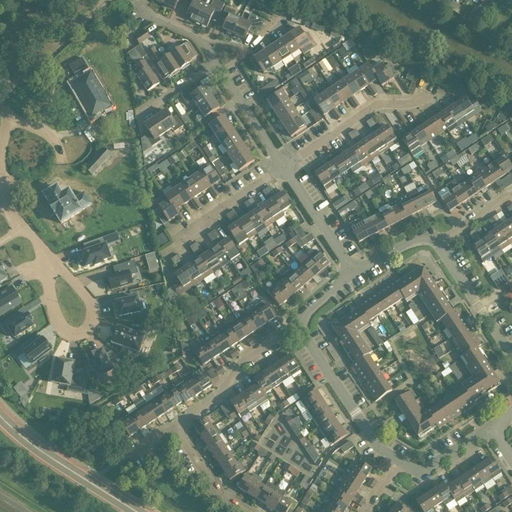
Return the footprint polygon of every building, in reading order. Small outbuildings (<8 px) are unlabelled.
[(182,0),(185,1),(185,0),(164,0),(163,5),(174,10),(178,0),(182,0)] [(186,0),(185,4),(190,6),(185,17),(196,22),(204,4),(199,2),(200,0),(186,0)] [(217,19),(224,4),(214,0),(213,0),(210,7),(204,4),(196,22),(207,27),(212,16),(217,19)] [(448,9),(459,16),(463,9),(452,2),(448,9)] [(481,2),(474,15),(478,18),(481,19),(488,7),(481,2)] [(266,8),(276,12),(278,8),(268,3),(266,8)] [(222,30),(233,35),(240,20),(233,17),(236,13),(226,8),(221,19),(226,21),(222,30)] [(459,16),(474,25),(478,18),(474,15),(463,9),(459,16)] [(248,32),(256,35),(259,30),(261,31),(265,22),(251,15),(247,23),(240,20),(233,35),(244,40),(248,32)] [(308,28),(310,21),(302,19),(300,25),(308,28)] [(317,46),(307,32),(303,35),(299,29),(289,35),(300,50),(303,55),(317,46)] [(139,45),(149,38),(145,32),(135,39),(139,45)] [(331,32),(330,36),(337,39),(336,42),(331,46),(333,49),(339,45),(343,37),(331,32)] [(280,41),(291,56),(300,50),(289,35),(280,41)] [(272,47),(282,62),(291,56),(280,41),(272,47)] [(170,55),(180,70),(190,63),(189,62),(198,56),(189,43),(184,47),(183,46),(170,55)] [(139,46),(127,54),(139,73),(136,75),(147,92),(159,84),(143,61),(142,59),(146,57),(139,46)] [(262,53),(270,64),(273,68),(282,62),(272,47),(262,53)] [(343,48),(338,51),(343,58),(348,55),(343,48)] [(154,49),(145,54),(160,77),(166,73),(169,77),(180,70),(170,55),(169,55),(166,51),(158,56),(154,49)] [(258,71),(261,71),(263,74),(266,72),(273,74),(273,75),(276,73),(273,68),(270,64),(262,53),(253,59),(259,68),(258,71)] [(83,58),(70,66),(76,75),(77,75),(81,80),(73,84),(83,101),(102,90),(92,73),(85,78),(82,72),(89,68),(83,58)] [(327,61),(330,66),(336,62),(333,58),(328,61),(327,61)] [(324,74),(331,69),(326,62),(325,60),(318,65),(324,74)] [(381,86),(398,76),(389,63),(384,67),(382,63),(380,64),(379,62),(377,61),(370,66),(369,64),(368,65),(372,71),(378,80),(377,80),(381,86)] [(359,71),(369,86),(367,87),(370,92),(374,90),(370,85),(377,80),(378,80),(372,71),(368,65),(359,71)] [(290,74),(292,78),(297,75),(301,72),(297,66),(288,72),(290,74)] [(410,70),(406,79),(411,81),(415,72),(410,70)] [(307,71),(297,78),(302,84),(306,82),(312,78),(307,71)] [(350,77),(360,92),(367,87),(369,86),(359,71),(350,77)] [(341,83),(351,98),(349,99),(352,104),(356,102),(353,97),(360,92),(350,77),(341,83)] [(338,79),(329,85),(332,89),(342,104),(349,99),(351,98),(341,83),(338,79)] [(265,88),(268,93),(279,86),(275,80),(265,88)] [(197,108),(212,98),(205,87),(195,94),(191,89),(181,96),(187,105),(193,101),(197,108)] [(265,88),(256,94),(260,99),(268,93),(265,88)] [(323,95),(333,110),(331,111),(334,116),(338,114),(335,109),(342,104),(332,89),(323,95)] [(102,90),(83,101),(93,118),(100,114),(104,119),(102,120),(108,130),(121,122),(115,113),(108,117),(104,111),(112,107),(102,90)] [(273,111),(288,101),(281,91),(266,101),(273,111)] [(308,99),(303,91),(300,93),(302,96),(305,101),(308,99)] [(333,110),(323,95),(313,101),(323,116),(331,111),(333,110)] [(202,127),(212,120),(209,116),(220,109),(212,98),(197,108),(201,114),(196,117),(196,119),(202,127)] [(482,111),(474,100),(468,104),(465,99),(456,105),(464,118),(467,121),(482,111)] [(279,120),(294,110),(288,101),(273,111),(279,120)] [(456,123),(464,118),(456,105),(447,111),(455,124),(456,123)] [(315,108),(311,111),(309,112),(316,123),(322,119),(315,108)] [(285,129),(300,119),(294,110),(279,120),(285,129)] [(183,126),(176,116),(171,119),(166,111),(155,118),(165,133),(172,129),(174,132),(183,126)] [(449,134),(458,127),(456,123),(455,124),(447,111),(438,117),(447,130),(446,130),(449,134)] [(499,114),(497,119),(504,122),(507,115),(500,112),(499,114)] [(215,136),(224,130),(230,126),(223,116),(208,126),(215,136)] [(446,130),(447,130),(438,117),(429,123),(438,136),(446,130)] [(140,140),(147,150),(151,147),(152,147),(161,141),(158,138),(165,133),(155,118),(144,125),(150,134),(140,140)] [(300,119),(285,129),(291,138),(306,128),(300,119)] [(420,129),(429,142),(438,136),(429,123),(420,129)] [(221,145),(224,143),(236,135),(230,126),(224,130),(215,136),(221,145)] [(377,132),(377,133),(388,149),(389,149),(387,145),(389,144),(396,139),(387,126),(377,132)] [(429,142),(420,129),(411,135),(420,148),(429,142)] [(368,138),(368,139),(379,155),(388,149),(377,133),(377,132),(368,138)] [(475,134),(470,138),(466,140),(470,146),(479,140),(475,134)] [(227,154),(242,144),(236,135),(224,143),(221,145),(227,154)] [(422,151),(420,148),(411,135),(402,141),(410,154),(413,157),(422,151)] [(359,144),(360,145),(370,161),(379,155),(368,139),(368,138),(359,144)] [(456,144),(461,151),(466,148),(470,146),(466,140),(463,143),(461,141),(456,144)] [(233,163),(248,153),(242,144),(227,154),(233,163)] [(370,161),(360,145),(359,144),(350,150),(361,167),(370,161)] [(111,156),(103,148),(84,169),(92,177),(111,156)] [(475,153),(471,148),(467,150),(462,153),(466,159),(475,153)] [(350,170),(352,173),(361,167),(350,150),(341,156),(350,170)] [(184,151),(179,155),(183,160),(184,159),(188,157),(184,151)] [(248,153),(233,163),(239,172),(254,162),(248,153)] [(462,153),(457,157),(456,156),(453,158),(456,164),(460,161),(461,162),(466,159),(462,153)] [(492,160),(495,163),(503,176),(511,170),(511,168),(502,153),(492,160)] [(179,161),(175,155),(168,159),(168,160),(168,161),(172,166),(178,162),(179,161)] [(410,161),(412,160),(410,158),(408,155),(401,160),(405,165),(410,161)] [(332,162),(341,176),(350,170),(341,156),(332,162)] [(158,167),(161,173),(171,167),(167,161),(157,166),(158,167)] [(197,168),(200,173),(210,188),(208,189),(212,194),(216,191),(213,186),(220,181),(210,166),(207,162),(197,168)] [(333,181),(341,176),(332,162),(323,168),(332,182),(333,181)] [(486,169),(494,182),(503,176),(495,163),(486,169)] [(148,171),(150,173),(158,167),(157,166),(156,164),(148,169),(147,170),(148,171)] [(425,175),(430,172),(434,169),(430,164),(427,167),(427,168),(422,171),(425,175)] [(477,175),(485,188),(494,182),(486,169),(483,166),(474,172),(476,175),(477,175)] [(335,185),(333,181),(332,182),(323,168),(314,174),(325,191),(335,185)] [(191,179),(201,194),(208,189),(210,188),(200,173),(191,179)] [(485,188),(477,175),(476,175),(468,181),(476,194),(485,188)] [(381,180),(383,183),(378,186),(381,191),(385,189),(385,186),(389,183),(385,178),(381,180)] [(182,184),(182,185),(192,200),(190,201),(193,206),(198,203),(195,198),(201,194),(191,179),(182,184)] [(459,187),(467,200),(476,194),(468,181),(459,187)] [(173,190),(173,191),(183,206),(190,201),(192,200),(182,185),(182,184),(173,190)] [(436,203),(427,185),(417,191),(426,208),(436,203)] [(356,197),(361,194),(365,191),(361,186),(357,189),(352,192),(356,197)] [(368,192),(372,198),(381,191),(378,186),(372,190),(368,192)] [(55,213),(61,223),(81,211),(80,210),(91,204),(84,192),(73,199),(68,190),(63,193),(62,193),(62,192),(61,192),(60,193),(56,187),(43,194),(49,204),(48,204),(48,205),(44,207),(50,216),(55,213)] [(450,193),(458,206),(467,200),(459,187),(450,193)] [(167,201),(167,202),(167,201),(174,212),(175,211),(183,206),(173,191),(173,190),(164,197),(167,201)] [(273,200),(270,195),(269,195),(266,190),(262,192),(266,197),(267,200),(266,200),(268,203),(264,206),(272,219),(274,223),(284,216),(273,200)] [(407,195),(409,199),(416,213),(426,208),(417,191),(407,195)] [(282,193),(273,200),(284,216),(282,213),(291,207),(282,193)] [(458,206),(450,193),(440,199),(449,212),(458,206)] [(397,200),(399,204),(406,218),(416,213),(409,199),(407,195),(397,200)] [(347,203),(343,198),(334,204),(337,209),(347,203)] [(397,200),(388,205),(397,223),(406,218),(399,204),(397,200)] [(157,215),(163,225),(168,222),(168,223),(176,217),(180,222),(184,219),(181,214),(178,216),(175,211),(174,212),(167,201),(167,202),(167,201),(158,207),(159,208),(156,210),(158,214),(157,215)] [(202,208),(198,203),(193,206),(197,211),(202,208)] [(380,214),(387,228),(397,223),(388,205),(378,210),(380,214)] [(255,212),(263,225),(266,228),(264,224),(272,219),(264,206),(255,212)] [(266,228),(263,225),(255,212),(251,207),(248,209),(251,214),(246,218),(257,234),(266,228)] [(370,219),(371,219),(378,233),(387,228),(380,214),(370,219)] [(492,218),(496,224),(499,228),(510,245),(511,244),(511,228),(508,222),(503,226),(496,216),(492,218)] [(237,224),(245,237),(248,240),(257,234),(246,218),(237,224)] [(359,220),(361,224),(368,238),(378,233),(371,219),(370,219),(361,224),(360,220),(359,220)] [(361,224),(359,220),(349,225),(358,243),(368,238),(361,224)] [(250,244),(248,240),(245,237),(237,224),(227,230),(241,250),(250,244)] [(296,235),(297,237),(300,241),(306,237),(299,226),(293,230),(293,231),(296,235)] [(490,234),(501,251),(510,245),(499,228),(490,234)] [(496,264),(492,257),(481,240),(478,235),(474,230),(470,232),(469,236),(473,241),(474,241),(476,244),(472,246),(480,260),(483,263),(485,262),(489,268),(496,264)] [(223,243),(219,236),(215,231),(211,233),(230,262),(240,256),(228,239),(223,243)] [(211,242),(215,248),(210,251),(219,265),(221,269),(230,262),(211,233),(207,236),(211,242)] [(314,240),(311,234),(306,237),(300,241),(297,237),(293,239),(296,243),(301,248),(304,247),(314,240)] [(490,234),(481,240),(492,257),(501,251),(490,234)] [(274,241),(278,247),(280,245),(281,244),(286,241),(283,236),(283,235),(274,241)] [(163,247),(170,242),(166,236),(158,241),(163,247)] [(84,237),(74,241),(77,245),(85,241),(84,237)] [(91,250),(80,254),(82,262),(84,261),(86,267),(95,264),(95,266),(103,263),(102,261),(111,258),(107,246),(109,245),(106,237),(89,243),(91,250)] [(284,245),(287,249),(296,243),(293,239),(284,245)] [(268,253),(278,247),(274,241),(268,246),(266,247),(265,248),(268,253)] [(189,248),(194,255),(198,253),(197,251),(193,245),(189,248)] [(329,265),(317,250),(308,257),(311,260),(320,272),(329,265)] [(201,257),(212,274),(210,270),(219,265),(210,251),(201,257)] [(153,253),(144,256),(147,264),(155,261),(153,253)] [(192,263),(203,280),(212,274),(201,257),(192,263)] [(320,272),(311,260),(308,257),(300,264),(312,279),(320,272)] [(137,274),(134,261),(114,267),(116,275),(107,278),(111,290),(132,284),(130,276),(137,274)] [(300,264),(298,262),(290,269),(290,270),(304,286),(312,279),(300,264)] [(183,269),(194,286),(203,280),(192,263),(183,269)] [(418,292),(432,313),(435,317),(438,322),(440,321),(455,311),(454,310),(449,302),(435,281),(437,280),(434,275),(429,278),(421,266),(395,284),(394,285),(403,299),(405,301),(418,292)] [(194,286),(183,269),(174,275),(185,292),(194,286)] [(282,276),(286,281),(296,293),(304,286),(290,270),(282,276)] [(239,276),(242,280),(251,274),(249,271),(245,274),(244,273),(239,276)] [(503,275),(493,282),(497,288),(508,281),(503,275)] [(242,280),(239,276),(231,282),(233,286),(241,282),(242,280)] [(275,285),(287,300),(296,293),(286,281),(281,285),(279,282),(275,285)] [(403,299),(394,285),(395,284),(393,282),(384,288),(394,305),(403,299)] [(244,291),(240,284),(230,290),(235,297),(244,291)] [(274,284),(266,291),(270,295),(269,295),(279,307),(287,300),(275,285),(274,284)] [(0,311),(1,314),(20,302),(11,288),(0,294),(0,311)] [(394,305),(384,288),(375,294),(386,311),(394,305)] [(386,311),(375,294),(366,300),(377,316),(386,311)] [(207,304),(212,300),(209,295),(204,299),(207,304)] [(135,298),(115,302),(118,316),(138,312),(135,298)] [(359,308),(368,322),(377,316),(366,300),(356,306),(358,309),(359,308)] [(266,325),(275,318),(264,301),(254,307),(266,325)] [(245,313),(246,315),(257,331),(266,325),(254,307),(245,313)] [(203,308),(198,312),(203,318),(208,315),(203,309),(203,308)] [(370,324),(368,322),(359,308),(358,309),(331,326),(339,338),(334,341),(337,346),(340,344),(353,364),(353,365),(368,356),(370,354),(356,333),(370,324)] [(455,311),(440,321),(446,329),(463,319),(456,309),(454,310),(455,311)] [(190,317),(195,324),(199,321),(194,314),(190,317)] [(12,324),(9,319),(0,324),(0,327),(5,335),(10,332),(14,338),(33,327),(30,322),(32,321),(27,315),(12,324)] [(237,321),(248,336),(257,331),(246,315),(237,321)] [(463,319),(446,329),(452,338),(468,327),(463,319)] [(237,321),(228,327),(239,342),(248,336),(237,321)] [(112,343),(112,344),(113,345),(129,351),(128,353),(135,356),(136,353),(137,353),(137,354),(138,354),(139,353),(138,353),(143,339),(145,340),(150,327),(142,324),(138,335),(134,334),(128,332),(119,328),(118,328),(117,329),(116,333),(116,332),(115,333),(116,334),(114,339),(113,340),(112,344),(112,343)] [(219,333),(224,339),(230,348),(239,342),(228,327),(219,333)] [(468,327),(452,338),(458,347),(474,336),(468,327)] [(210,339),(221,354),(230,348),(224,339),(219,333),(210,339)] [(464,356),(478,346),(479,347),(481,346),(474,336),(458,347),(464,356)] [(27,342),(15,351),(19,357),(23,354),(32,365),(38,361),(39,363),(46,358),(44,356),(51,351),(42,339),(30,347),(27,342)] [(210,339),(201,345),(212,360),(221,354),(210,339)] [(179,351),(179,353),(189,351),(188,351),(187,344),(183,345),(183,342),(178,343),(179,351)] [(212,360),(201,345),(192,351),(194,354),(203,366),(212,360)] [(462,387),(463,389),(472,404),(474,403),(500,385),(493,374),(497,371),(494,366),(492,367),(479,347),(478,346),(464,356),(461,357),(475,378),(462,387)] [(89,364),(93,371),(94,370),(98,378),(112,370),(112,369),(118,366),(111,353),(105,356),(102,351),(95,354),(94,353),(87,357),(90,363),(89,364)] [(280,362),(291,377),(300,371),(298,368),(290,355),(280,362)] [(368,356),(353,365),(353,364),(351,366),(357,376),(374,365),(368,356)] [(56,360),(52,383),(86,389),(84,374),(71,372),(73,366),(67,365),(68,362),(56,360)] [(291,377),(280,362),(271,368),(282,383),(291,377)] [(374,365),(357,376),(363,385),(380,374),(374,365)] [(216,367),(217,369),(221,375),(225,373),(220,366),(218,367),(218,366),(216,367)] [(168,377),(172,374),(172,375),(177,373),(177,372),(174,368),(165,373),(168,377)] [(262,373),(273,389),(282,383),(271,368),(262,373)] [(192,376),(203,392),(212,386),(204,373),(203,373),(201,370),(192,376)] [(273,389),(262,373),(253,380),(256,385),(257,385),(264,395),(273,389)] [(380,374),(363,385),(369,393),(386,383),(380,374)] [(192,376),(183,382),(194,398),(203,392),(192,376)] [(173,386),(183,402),(184,404),(194,398),(183,382),(174,388),(173,386)] [(386,383),(369,393),(375,402),(391,391),(386,383)] [(268,400),(265,397),(264,395),(257,385),(256,385),(248,391),(258,407),(268,400)] [(164,392),(174,408),(183,402),(173,386),(164,392)] [(472,404),(463,389),(454,395),(465,412),(475,405),(474,403),(472,404)] [(248,391),(239,397),(249,413),(258,407),(248,391)] [(300,402),(306,411),(322,400),(316,391),(300,402)] [(174,408),(164,392),(155,398),(165,414),(174,408)] [(400,411),(414,402),(408,393),(394,402),(400,411)] [(445,401),(456,417),(465,412),(454,395),(445,401)] [(229,403),(240,419),(249,413),(239,397),(229,403)] [(146,404),(156,420),(165,414),(155,398),(146,404)] [(312,420),(328,409),(322,400),(306,411),(312,420)] [(437,407),(448,423),(456,417),(445,401),(437,407)] [(406,420),(421,411),(414,402),(400,411),(406,420)] [(226,418),(229,416),(233,414),(227,403),(220,408),(226,418)] [(137,410),(147,426),(156,420),(146,404),(137,410)] [(428,413),(437,427),(438,429),(448,423),(437,407),(428,413)] [(328,409),(312,420),(318,429),(334,418),(328,409)] [(137,410),(128,416),(138,432),(147,426),(137,410)] [(437,427),(428,413),(426,410),(422,413),(421,411),(406,420),(408,423),(404,425),(408,430),(411,428),(419,439),(437,427)] [(121,425),(129,438),(138,432),(128,416),(119,422),(121,425)] [(318,429),(324,438),(340,427),(334,418),(318,429)] [(193,427),(199,436),(212,428),(206,419),(193,427)] [(292,421),(287,424),(290,428),(293,433),(298,429),(294,425),(292,421)] [(205,445),(221,435),(215,426),(212,428),(199,436),(205,445)] [(340,427),(324,438),(330,447),(333,445),(334,445),(346,437),(340,427)] [(304,438),(301,434),(298,429),(293,433),(299,442),(304,438)] [(211,454),(224,446),(218,437),(221,435),(205,445),(211,454)] [(307,436),(304,438),(299,442),(302,446),(305,450),(312,446),(308,441),(310,439),(307,436)] [(343,453),(354,447),(350,442),(340,448),(343,453)] [(217,463),(224,459),(230,455),(224,446),(211,454),(217,463)] [(230,455),(224,459),(217,463),(223,472),(236,464),(236,463),(230,455)] [(501,474),(499,471),(491,458),(482,464),(492,480),(501,474)] [(223,472),(230,481),(245,471),(239,461),(236,463),(236,464),(223,472)] [(352,471),(365,480),(371,470),(358,462),(352,471)] [(473,470),(483,486),(492,480),(482,464),(473,470)] [(464,476),(474,492),(483,486),(473,470),(464,476)] [(352,471),(347,480),(347,481),(359,489),(365,480),(352,471)] [(254,474),(250,479),(246,476),(237,489),(247,495),(258,477),(254,474)] [(455,482),(465,498),(474,492),(464,476),(455,482)] [(259,484),(262,479),(258,477),(247,495),(256,500),(264,487),(259,484)] [(359,496),(358,495),(356,493),(359,489),(347,481),(347,480),(344,478),(338,488),(354,498),(358,500),(364,504),(366,501),(360,497),(359,496)] [(318,488),(322,482),(317,479),(313,484),(318,488)] [(267,482),(264,487),(256,500),(265,506),(276,488),(267,482)] [(445,488),(454,501),(456,504),(465,498),(455,482),(446,488),(445,488)] [(442,503),(445,507),(454,501),(445,488),(446,488),(443,484),(434,490),(442,503)] [(502,484),(497,487),(500,492),(502,494),(505,499),(511,494),(511,488),(510,486),(505,489),(502,484)] [(313,485),(309,490),(307,494),(311,497),(317,487),(313,485)] [(282,499),(285,494),(276,488),(265,506),(274,511),(282,499)] [(338,488),(332,497),(335,499),(348,507),(354,498),(338,488)] [(433,509),(442,503),(434,490),(425,496),(433,509)] [(306,506),(309,501),(311,497),(307,494),(304,498),(301,503),(306,506)] [(427,511),(433,509),(425,496),(415,502),(422,511),(427,511)] [(282,499),(274,511),(287,511),(292,505),(282,499)] [(326,506),(335,511),(344,511),(348,507),(335,499),(332,504),(329,502),(326,506)]
